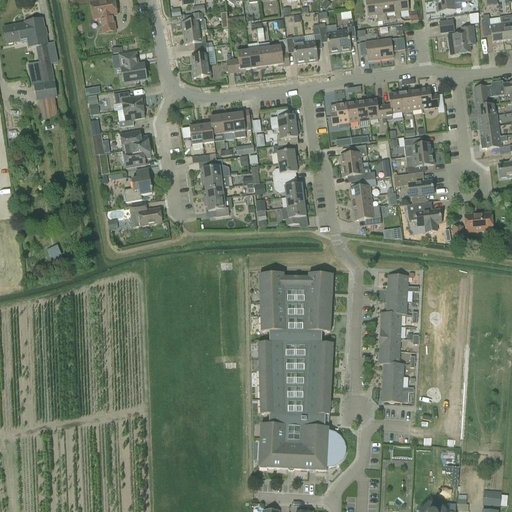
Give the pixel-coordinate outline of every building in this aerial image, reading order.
[(113,18),(117,17),(114,0),(113,0),(90,4),(94,22),(101,20),(103,35),(116,33),(113,18)] [(382,23),(379,0),(365,0),(368,18),(377,17),(378,24),(382,23)] [(392,0),(379,0),(382,23),(387,22),(386,15),(395,14),(392,0)] [(407,0),(392,0),(395,14),(396,21),(401,21),(400,13),(409,12),(407,0)] [(438,14),(455,12),(454,5),(461,4),(460,0),(449,0),(436,2),(438,14)] [(184,18),(185,24),(182,24),(184,35),(200,33),(206,32),(205,22),(204,21),(202,21),(201,16),(184,18)] [(481,24),(482,28),(490,27),(489,19),(482,19),(483,24),(481,24)] [(36,48),(37,48),(39,64),(28,66),(31,87),(34,87),(36,102),(39,122),(57,119),(58,119),(55,98),(57,98),(56,96),(54,83),(53,83),(47,46),(46,46),(45,38),(42,21),(25,24),(25,25),(4,29),(6,45),(27,41),(29,49),(36,48)] [(439,24),(441,35),(454,33),(452,22),(439,24)] [(511,24),(501,26),(503,43),(511,41),(511,24)] [(329,56),(340,54),(337,34),(327,35),(326,29),(325,29),(325,25),(319,26),(320,36),(321,44),(327,43),(329,56)] [(356,44),(353,25),(347,26),(347,32),(337,34),(340,54),(351,53),(350,45),(356,44)] [(315,43),(304,44),(307,65),(318,64),(316,51),(322,50),(321,44),(320,36),(319,26),(313,27),(315,43)] [(501,26),(490,27),(492,44),(503,43),(501,26)] [(454,36),(454,37),(448,38),(450,57),(456,56),(470,55),(469,47),(475,46),(473,29),(473,28),(460,30),(461,35),(454,36)] [(200,33),(184,35),(185,47),(194,46),(195,50),(206,49),(206,43),(205,38),(201,39),(200,33)] [(391,41),(378,43),(381,62),(393,60),(393,53),(399,52),(405,51),(404,39),(397,40),(391,41)] [(293,46),(292,40),(286,41),(287,48),(281,48),(270,50),(272,68),(278,67),(278,69),(290,67),(288,55),(294,54),(296,67),(307,65),(304,44),(293,46)] [(365,44),(359,45),(361,58),(367,57),(368,63),(381,62),(378,43),(365,44)] [(259,45),(259,51),(262,71),(267,71),(267,68),(272,68),(270,50),(269,44),(259,45)] [(192,64),(192,68),(209,66),(209,64),(208,56),(206,49),(195,50),(195,57),(191,58),(192,64)] [(257,72),(262,71),(259,51),(249,53),(251,71),(257,70),(257,72)] [(239,61),(233,62),(234,75),(246,73),(245,71),(251,71),(249,53),(238,54),(239,61)] [(138,67),(138,64),(136,55),(120,58),(121,64),(122,69),(121,69),(124,83),(133,82),(133,84),(147,81),(144,66),(138,67)] [(211,78),(209,66),(192,68),(194,80),(211,78)] [(502,82),(496,83),(498,98),(504,97),(509,96),(510,104),(511,104),(511,84),(503,86),(502,82)] [(473,90),(476,108),(489,106),(488,99),(498,98),(496,83),(490,84),(491,87),(473,90)] [(429,90),(420,91),(422,111),(432,110),(438,109),(437,96),(430,97),(429,90)] [(412,113),(422,111),(420,91),(409,93),(412,113)] [(409,93),(399,94),(402,114),(412,113),(409,93)] [(141,100),(141,98),(133,99),(129,97),(128,94),(114,96),(115,107),(122,105),(123,112),(143,108),(145,107),(144,101),(141,100)] [(390,105),(383,106),(385,120),(392,119),(392,115),(402,114),(399,94),(388,96),(390,105)] [(89,116),(98,114),(95,96),(86,98),(89,116)] [(366,102),(369,122),(379,121),(385,120),(383,106),(377,107),(376,101),(366,102)] [(366,102),(356,104),(359,124),(369,122),(366,102)] [(356,104),(346,105),(349,125),(359,124),(356,104)] [(346,105),(335,107),(336,114),(330,115),(332,127),(338,126),(349,125),(346,105)] [(477,119),(496,116),(495,106),(489,107),(489,106),(476,108),(477,119)] [(133,124),(135,122),(145,120),(143,108),(123,112),(125,122),(118,123),(119,130),(134,127),(133,124)] [(290,111),(277,112),(277,120),(279,130),(299,128),(298,123),(295,124),(294,118),(291,118),(290,111)] [(237,116),(232,117),(234,134),(235,140),(245,139),(244,133),(251,132),(248,112),(237,114),(237,116)] [(226,115),(221,116),(223,136),(234,134),(232,117),(226,117),(226,115)] [(210,120),(211,126),(213,137),(223,136),(221,116),(216,117),(216,119),(210,120)] [(477,119),(479,130),(498,127),(496,116),(477,119)] [(259,121),(252,122),(254,134),(261,133),(259,121)] [(98,122),(91,123),(93,137),(100,136),(98,122)] [(205,125),(200,126),(203,146),(214,144),(213,137),(211,126),(205,127),(205,125)] [(195,126),(195,129),(189,129),(190,132),(191,140),(192,147),(203,146),(200,126),(195,126)] [(479,130),(480,140),(499,137),(498,127),(479,130)] [(278,148),(288,147),(288,141),(297,140),(297,134),(299,133),(299,128),(279,130),(279,136),(276,137),(278,147),(278,148)] [(121,142),(123,153),(149,148),(148,138),(141,139),(140,133),(120,137),(121,142)] [(96,157),(104,156),(102,144),(101,137),(93,138),(96,157)] [(481,152),(501,150),(500,143),(507,142),(506,137),(499,138),(499,137),(480,140),(481,141),(479,141),(481,152)] [(405,159),(406,159),(432,155),(431,145),(423,146),(422,139),(404,142),(404,148),(405,159)] [(236,156),(247,154),(246,147),(235,149),(236,156)] [(288,147),(278,148),(278,147),(273,148),(274,155),(277,154),(278,165),(298,162),(297,158),(295,158),(294,152),(289,153),(288,147)] [(340,157),(341,167),(361,165),(360,154),(366,154),(365,147),(348,149),(349,156),(340,157)] [(121,154),(123,164),(125,164),(126,170),(145,167),(144,161),(151,160),(151,158),(153,156),(152,151),(149,150),(149,148),(123,153),(121,154)] [(407,169),(408,176),(411,176),(421,174),(420,169),(434,167),(432,155),(406,159),(407,169)] [(257,156),(249,157),(251,166),(259,165),(257,156)] [(511,164),(507,165),(498,166),(499,173),(500,179),(507,179),(508,180),(511,179),(511,156),(511,157),(511,158),(511,159),(511,164)] [(229,169),(222,167),(222,161),(215,162),(207,163),(208,169),(202,170),(203,176),(200,177),(201,181),(227,178),(230,177),(229,169)] [(382,162),(384,179),(390,178),(388,161),(382,162)] [(298,162),(278,165),(279,170),(275,171),(272,175),(273,182),(296,179),(296,175),(297,174),(296,168),(299,168),(298,162)] [(358,183),(362,182),(375,180),(374,174),(370,174),(369,170),(362,171),(361,165),(341,167),(343,179),(347,178),(352,178),(357,177),(358,183)] [(100,177),(101,186),(108,184),(107,176),(100,177)] [(133,191),(124,192),(126,205),(142,202),(141,198),(152,196),(149,178),(132,181),(133,191)] [(227,178),(201,181),(202,187),(204,187),(205,192),(222,189),(229,188),(227,178)] [(285,193),(286,199),(305,196),(305,192),(302,192),(301,186),(297,187),(296,179),(273,182),(274,190),(279,194),(285,193)] [(375,180),(362,182),(363,189),(359,189),(349,191),(351,201),(371,198),(369,188),(376,187),(375,180)] [(410,199),(433,196),(432,182),(408,185),(410,199)] [(203,198),(204,203),(223,200),(222,189),(205,192),(206,198),(203,198)] [(386,196),(387,207),(392,206),(397,206),(396,199),(395,195),(386,196)] [(286,199),(287,210),(304,208),(303,202),(306,202),(305,196),(286,199)] [(351,201),(352,211),(372,209),(371,198),(351,201)] [(223,200),(204,203),(204,208),(207,208),(208,213),(208,214),(216,213),(216,218),(217,219),(229,217),(228,211),(232,210),(230,199),(223,200)] [(411,215),(412,222),(416,221),(417,228),(424,227),(425,235),(438,233),(437,226),(441,225),(439,211),(432,212),(431,203),(407,206),(408,215),(411,215)] [(133,229),(141,228),(141,229),(162,225),(159,210),(146,212),(145,205),(131,208),(131,214),(130,214),(133,229)] [(298,220),(306,219),(305,213),(308,212),(307,207),(304,208),(287,210),(282,210),(284,221),(285,221),(286,228),(299,226),(299,225),(298,220)] [(372,209),(352,211),(354,223),(363,222),(368,221),(369,227),(381,226),(380,219),(379,208),(372,209)] [(258,222),(266,221),(265,213),(257,214),(258,222)] [(492,232),(490,215),(464,217),(466,234),(492,232)] [(464,244),(463,227),(451,228),(452,245),(453,245),(453,250),(463,249),(463,244),(464,244)] [(384,239),(399,238),(398,229),(383,230),(384,239)] [(47,250),(52,261),(60,258),(56,246),(47,250)] [(308,280),(283,279),(283,276),(259,276),(261,334),(265,333),(269,333),(269,344),(265,344),(265,345),(258,345),(260,416),(269,416),(269,426),(261,426),(259,470),(282,471),(288,471),(289,472),(292,473),(293,471),(309,472),(315,472),(326,473),(327,469),(333,468),(338,466),(343,461),(345,455),(346,449),(344,443),(340,438),(335,435),(328,433),(329,429),(325,429),(325,417),(329,417),(333,346),(321,345),(322,334),(330,334),(333,277),(308,276),(308,280)] [(388,277),(387,288),(407,289),(408,278),(401,278),(400,276),(396,276),(394,278),(388,277)] [(427,280),(427,289),(450,290),(450,281),(427,280)] [(407,303),(407,294),(407,289),(387,288),(386,302),(407,303)] [(450,290),(427,289),(426,298),(449,299),(450,290)] [(426,298),(426,307),(449,308),(449,299),(426,298)] [(386,302),(386,315),(401,316),(406,317),(407,303),(386,302)] [(449,308),(426,307),(425,315),(448,316),(449,308)] [(401,328),(401,316),(386,315),(381,315),(380,327),(401,328)] [(448,316),(425,315),(425,325),(448,326),(448,316)] [(380,327),(380,339),(400,340),(401,328),(380,327)] [(399,353),(400,340),(380,339),(379,352),(399,353)] [(378,366),(383,366),(399,366),(399,353),(379,352),(378,366)] [(424,353),(423,365),(446,365),(446,354),(424,353)] [(446,365),(423,365),(423,375),(445,375),(446,365)] [(403,366),(399,366),(383,366),(383,377),(403,378),(403,366)] [(445,375),(423,375),(423,386),(445,386),(445,375)] [(383,377),(382,388),(402,389),(403,378),(383,377)] [(423,386),(423,396),(445,396),(445,386),(423,386)] [(402,389),(382,388),(381,403),(402,404),(402,394),(402,389)] [(445,396),(423,396),(422,406),(445,406),(445,396)] [(392,458),(411,459),(412,447),(392,446),(392,458)] [(483,492),(482,507),(500,508),(501,493),(483,492)]
